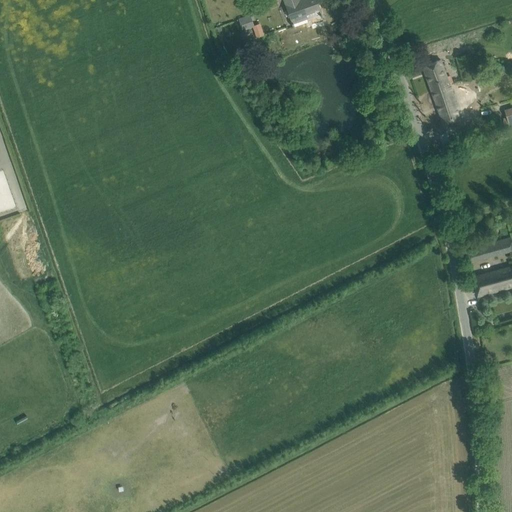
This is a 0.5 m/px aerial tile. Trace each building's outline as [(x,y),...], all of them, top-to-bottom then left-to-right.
[(284,0),(292,20),(306,15),(313,13),(313,12),(320,10),(321,13),(320,14),(321,14),(316,0),(302,0),(300,1),(299,0),(284,0)] [(251,15),(239,18),(243,30),(254,27),(251,15)] [(446,42),(450,53),(479,45),(475,33),(446,42)] [(470,54),(457,58),(463,82),(476,78),(470,54)] [(432,91),(450,85),(440,59),(422,66),(432,91)] [(450,85),(432,91),(444,126),(460,122),(457,107),(458,106),(450,85)] [(507,239),(466,250),(469,263),(509,253),(506,242),(508,241),(507,239)] [(478,296),(487,293),(511,286),(511,263),(508,265),(509,267),(473,277),(478,296)]
